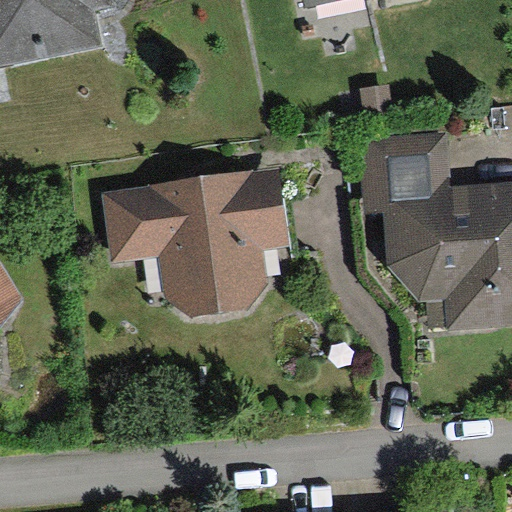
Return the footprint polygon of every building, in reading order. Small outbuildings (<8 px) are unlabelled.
[(114,0),(0,0),(0,63),(104,44),(97,12),(116,8),(114,0)] [(389,84),(361,89),(366,116),(394,112),(389,84)] [(368,210),(386,209),(390,267),(420,300),(430,300),(431,327),(511,323),(511,180),(455,183),(453,134),(365,138),(368,210)] [(279,169),(103,194),(113,264),(158,257),(163,291),(190,315),(251,306),(270,280),(266,252),(291,248),(279,169)] [(0,329),(24,300),(0,261),(0,329)]
